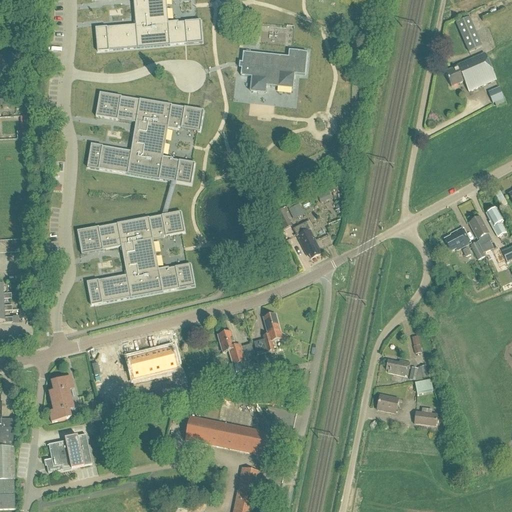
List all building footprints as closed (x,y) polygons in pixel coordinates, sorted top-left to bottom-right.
[(92,0),(93,2),(111,0),(133,0),(136,27),(95,30),(97,54),(202,44),(200,22),(185,24),(178,24),(178,23),(168,24),(165,0),(92,0)] [(207,38),(221,39),(222,10),(208,9),(207,38)] [(469,54),(482,48),(469,19),(456,25),(469,54)] [(240,64),(239,70),(241,70),(241,78),(251,79),(250,93),(266,95),(266,88),(293,90),(294,76),(305,77),(307,54),(289,52),(289,59),(243,54),(242,65),(240,64)] [(468,94),(496,82),(485,55),(457,67),(458,68),(445,74),(451,88),(464,83),(468,94)] [(507,105),(504,100),(499,89),(488,94),(493,105),(495,104),(497,110),(507,105)] [(91,146),(87,170),(99,172),(99,171),(127,176),(159,182),(159,181),(172,183),(175,184),(176,184),(191,187),(195,165),(179,162),(179,163),(173,161),(173,160),(163,159),(168,130),(178,132),(178,129),(181,130),(200,134),(204,112),(184,109),(172,107),(140,102),(121,99),(121,98),(100,95),(96,118),(117,122),(136,125),(131,153),(103,148),(91,146)] [(177,187),(171,186),(159,209),(160,217),(167,215),(166,208),(177,187)] [(329,195),(318,199),(321,206),(332,201),(329,195)] [(282,209),(274,213),(278,219),(285,232),(292,228),(285,215),(282,209)] [(498,240),(507,235),(502,226),(504,225),(497,211),(488,216),(491,221),(489,222),(498,240)] [(88,284),(92,307),(196,288),(192,266),(170,270),(170,269),(160,271),(159,271),(158,269),(153,242),(163,240),(163,237),(166,237),(186,234),(182,213),(167,215),(160,217),(78,232),(82,255),(122,248),(127,272),(128,276),(88,284)] [(480,242),(477,244),(483,255),(492,251),(489,243),(491,241),(488,235),(489,234),(481,218),(469,225),(477,240),(478,240),(480,242)] [(311,260),(319,256),(322,254),(306,223),(293,230),(306,257),(309,256),(311,260)] [(463,249),(472,245),(463,229),(444,239),(451,253),(463,248),(463,249)] [(470,247),(477,262),(484,258),(483,255),(477,244),(470,247)] [(507,264),(511,262),(511,249),(502,254),(507,264)] [(462,252),(465,259),(470,257),(467,250),(462,252)] [(0,299),(4,299),(4,301),(12,300),(12,295),(4,296),(3,287),(0,287),(0,299)] [(0,311),(4,311),(4,313),(12,312),(12,307),(4,308),(4,301),(4,299),(0,299),(0,311)] [(5,320),(4,313),(4,311),(0,311),(0,323),(4,323),(4,325),(13,325),(13,320),(5,320)] [(267,354),(274,352),(272,343),(280,341),(278,334),(279,334),(275,316),(263,319),(268,337),(263,338),(267,354)] [(236,351),(231,334),(218,338),(223,355),(229,353),(234,368),(256,361),(252,346),(236,351)] [(412,339),(414,348),(420,346),(418,337),(412,339)] [(413,349),(415,356),(422,355),(420,347),(413,349)] [(171,350),(161,352),(166,373),(177,370),(171,350)] [(161,352),(151,355),(156,376),(166,373),(161,352)] [(151,355),(140,357),(145,378),(156,376),(151,355)] [(140,357),(129,360),(134,381),(145,378),(140,357)] [(411,363),(399,360),(399,363),(388,360),(385,371),(387,372),(387,374),(408,379),(411,363)] [(234,368),(230,369),(236,389),(240,388),(239,384),(245,382),(240,366),(234,368)] [(430,379),(427,367),(419,369),(418,371),(412,370),(409,381),(416,383),(430,379)] [(272,372),(263,374),(265,382),(274,380),(286,377),(284,368),(272,372)] [(51,425),(71,420),(69,410),(73,409),(69,391),(73,389),(71,379),(51,384),(54,393),(49,395),(54,413),(49,414),(51,425)] [(438,381),(421,383),(423,394),(439,392),(438,381)] [(129,387),(116,387),(116,395),(129,394),(129,387)] [(395,415),(398,400),(380,396),(377,411),(395,415)] [(0,403),(0,430),(13,430),(13,421),(0,421),(0,420),(1,420),(1,403),(0,403)] [(436,427),(437,415),(415,413),(414,425),(436,427)] [(264,458),(269,435),(189,419),(184,442),(264,458)] [(171,441),(184,441),(185,422),(171,422),(171,441)] [(0,511),(15,511),(14,482),(15,482),(13,430),(0,430),(0,511)] [(48,475),(92,466),(86,437),(65,441),(65,443),(48,447),(51,462),(48,463),(49,467),(46,468),(48,475)] [(253,511),(254,511),(261,474),(243,470),(235,511),(253,511)] [(130,495),(132,508),(144,506),(143,493),(130,495)]
